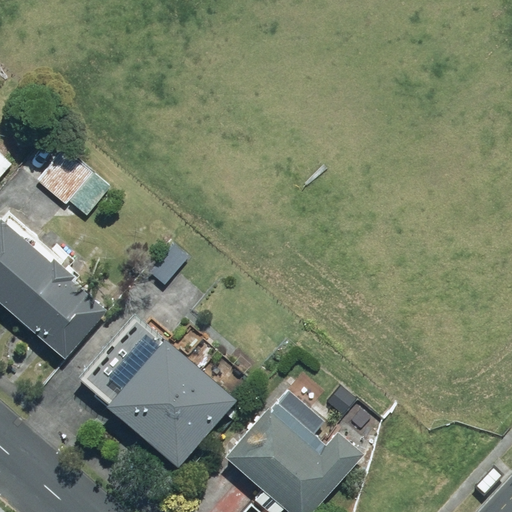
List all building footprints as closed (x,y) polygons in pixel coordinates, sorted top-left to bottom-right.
[(114,181),(94,167),(73,199),(93,213),(114,181)] [(4,214),(0,219),(0,293),(69,354),(111,306),(75,275),(78,273),(57,255),(54,258),(4,214)] [(168,285),(192,254),(173,239),(149,270),(168,285)] [(170,333),(111,400),(182,462),(241,395),(170,333)] [(272,402),(228,452),(295,511),(312,511),(367,450),(341,427),(324,447),(311,436),(317,429),(312,425),(322,414),(290,387),(275,404),(272,402)]
